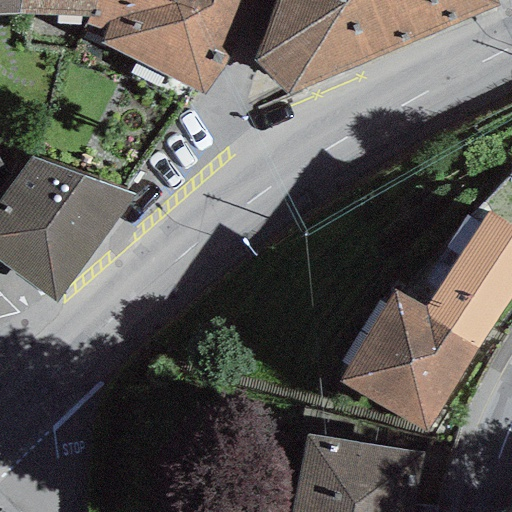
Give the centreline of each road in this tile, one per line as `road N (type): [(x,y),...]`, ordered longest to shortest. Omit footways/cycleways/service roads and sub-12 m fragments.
road 1 (secondary): [(511,47),(282,173),(37,388)]
road 2 (residential): [(37,388),(51,430),(59,511)]
